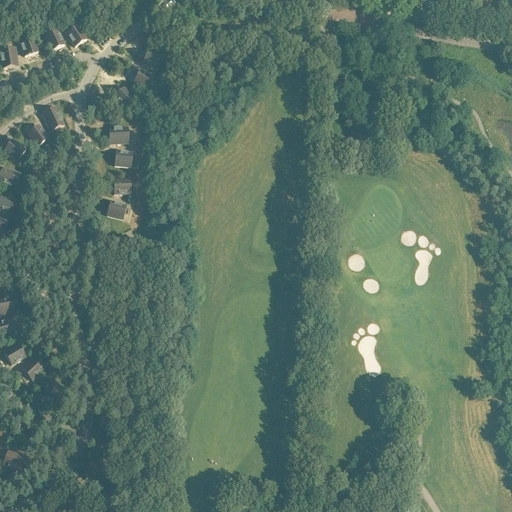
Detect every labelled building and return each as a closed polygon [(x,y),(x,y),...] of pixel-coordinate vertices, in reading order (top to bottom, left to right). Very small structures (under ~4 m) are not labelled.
[(78,26),(65,35),(75,49),(88,41),(78,26)] [(58,31),(44,38),(51,53),(65,47),(58,31)] [(33,37),(18,43),(24,59),(39,54),(33,37)] [(15,48),(0,51),(0,60),(2,71),(19,68),(15,48)] [(163,57),(147,51),(142,66),(158,71),(163,57)] [(155,79),(141,71),(133,84),(148,93),(155,79)] [(124,88),(113,100),(125,111),(136,99),(124,88)] [(57,109),(42,116),(50,134),(65,127),(57,109)] [(39,127),(27,136),(37,150),(49,140),(39,127)] [(128,129),(108,130),(109,146),(129,145),(128,129)] [(12,141),(3,153),(17,164),(26,152),(12,141)] [(132,154),(115,153),(114,168),(131,170),(132,154)] [(21,175),(3,169),(0,177),(0,185),(15,191),(21,175)] [(130,180),(113,181),(114,197),(131,196),(130,180)] [(17,200),(0,196),(0,197),(0,212),(13,215),(17,200)] [(127,207),(110,202),(106,218),(123,222),(127,207)] [(126,236),(110,244),(117,259),(133,252),(126,236)] [(16,296),(0,299),(0,314),(0,317),(19,313),(16,296)] [(12,320),(0,323),(0,336),(1,340),(17,335),(12,320)] [(18,346),(4,354),(12,368),(26,359),(18,346)] [(36,358),(21,371),(33,383),(47,370),(36,358)] [(62,390),(49,383),(42,398),(55,404),(62,390)] [(26,458),(8,452),(3,467),(20,474),(26,458)] [(106,467),(91,460),(85,474),(100,481),(106,467)] [(79,480),(69,492),(81,503),(91,492),(79,480)] [(73,511),(75,510),(61,501),(53,511),(73,511)]
